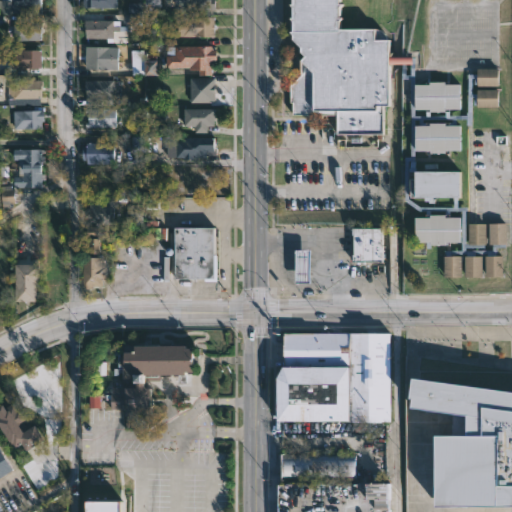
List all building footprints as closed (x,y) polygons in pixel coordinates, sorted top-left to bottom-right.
[(40,0),(40,14),(0,13),(0,0),(40,0)] [(116,8),(115,0),(83,0),(83,8),(116,8)] [(158,0),(158,7),(150,7),(150,14),(127,13),(127,3),(143,3),(143,0),(158,0)] [(214,0),(215,9),(175,8),(175,0),(214,0)] [(339,0),(340,26),(371,27),(376,28),(386,37),(389,44),(389,56),(400,56),(401,20),(404,20),(403,56),(414,57),(413,83),(424,83),(424,81),(447,81),(447,84),(460,85),(459,111),(448,111),(449,116),(466,116),(466,74),(475,74),(475,68),(496,69),(497,87),(476,87),(476,84),(471,84),(471,93),(475,94),(475,89),(497,89),(498,107),(475,107),(475,105),(471,105),(471,120),(475,120),(476,110),(498,110),(498,126),(466,125),(466,120),(455,120),(455,125),(460,125),(460,151),(449,151),(449,154),(422,154),(423,150),(413,150),(414,172),(461,172),(460,199),(456,198),(456,208),(466,208),(466,211),(464,211),(464,245),(467,245),(467,224),(484,224),(485,245),(483,244),(483,249),(464,248),(464,251),(491,250),(491,244),(488,244),(487,224),(505,223),(505,247),(495,247),(495,255),(501,255),(502,278),(484,278),(484,256),(486,256),(486,254),(473,255),(473,256),(481,256),(481,277),(464,277),(464,256),(465,255),(451,255),(451,256),(460,256),(460,279),(443,278),(443,251),(461,251),(460,244),(449,243),(449,246),(429,245),(429,243),(414,242),(413,217),(425,217),(425,215),(426,214),(426,212),(418,211),(404,200),(403,157),(409,157),(408,79),(400,78),(400,64),(389,64),(389,105),(381,105),(381,134),(335,135),(335,115),(290,116),(290,103),(288,103),(288,84),(292,84),(298,77),(297,75),(296,63),(302,60),(297,55),(297,50),(289,43),(289,0),(339,0)] [(181,37),(180,37),(180,17),(215,16),(215,37),(181,37)] [(120,23),(120,32),(115,32),(115,43),(107,43),(107,39),(85,39),(85,20),(120,21),(120,23)] [(42,41),(12,40),(12,22),(42,23),(42,41)] [(213,67),(213,75),(199,75),(199,69),(190,69),(190,67),(167,67),(167,55),(176,55),(176,46),(215,46),(215,61),(213,61),(213,67)] [(117,67),(117,70),(83,69),(84,47),(118,48),(117,67)] [(44,68),(15,68),(15,49),(45,50),(44,68)] [(158,74),(158,60),(144,61),(144,50),(132,50),(132,75),(158,74)] [(40,98),(40,105),(14,105),(14,99),(6,99),(7,77),(16,77),(16,80),(42,81),(42,97),(40,98)] [(215,87),(215,101),(191,100),(191,78),(215,78),(215,87)] [(114,107),(87,107),(87,80),(117,80),(117,98),(114,98),(114,107)] [(207,124),(207,131),(195,131),(195,124),(184,124),(184,107),(215,107),(214,124),(207,124)] [(115,109),(115,127),(84,126),(84,123),(87,123),(87,114),(84,114),(84,108),(115,109)] [(43,116),(43,120),(41,120),(41,127),(15,127),(15,110),(43,110),(43,116)] [(215,136),(216,153),(208,153),(208,156),(196,155),(196,158),(186,157),(186,156),(166,155),(166,145),(164,146),(164,138),(182,139),(182,136),(215,136)] [(113,148),(112,164),(85,163),(85,160),(81,160),(81,146),(85,147),(85,142),(113,143),(113,148)] [(40,148),(43,148),(43,151),(41,151),(41,154),(43,154),(42,160),(40,160),(40,162),(43,162),(43,169),(40,169),(40,172),(43,172),(43,179),(40,179),(40,185),(13,184),(13,174),(16,174),(17,159),(12,159),(13,147),(40,148)] [(14,188),(3,189),(3,204),(15,204),(14,188)] [(113,200),(113,223),(95,223),(95,222),(89,222),(89,218),(87,218),(87,203),(95,202),(95,200),(113,200)] [(130,226),(142,225),(142,206),(129,206),(130,226)] [(98,234),(98,254),(103,254),(103,264),(105,264),(105,277),(101,277),(101,283),(90,283),(90,287),(82,287),(82,255),(88,255),(88,237),(86,237),(86,223),(105,224),(105,235),(98,234)] [(217,227),(216,279),(176,277),(176,226),(217,227)] [(387,228),(387,261),(353,261),(354,233),(352,233),(352,228),(387,228)] [(296,281),(311,281),(311,250),(296,250),(296,281)] [(38,263),(38,284),(36,284),(35,300),(13,300),(14,263),(38,263)] [(389,332),(390,421),(281,421),(282,379),(287,366),(288,366),(289,331),(389,332)] [(185,343),(185,345),(193,345),(193,371),(185,371),(185,375),(163,375),(163,379),(147,379),(147,387),(155,387),(154,415),(149,415),(149,426),(127,426),(127,423),(125,423),(125,408),(112,408),(112,386),(136,386),(136,380),(124,380),(124,363),(120,363),(120,353),(123,353),(123,349),(134,349),(134,343),(185,343)] [(419,378),(511,390),(511,504),(431,505),(431,433),(463,433),(462,414),(407,405),(408,396),(405,396),(407,376),(419,378)] [(45,441),(36,424),(30,427),(15,400),(0,407),(0,416),(1,418),(0,419),(0,422),(14,448),(23,443),(27,451),(45,441)] [(0,450),(12,470),(0,477),(0,450)] [(352,480),(283,480),(283,454),(355,454),(355,480),(352,480)] [(389,511),(284,511),(285,484),(390,484),(389,511)] [(118,511),(85,511),(85,492),(118,492),(118,511)]
